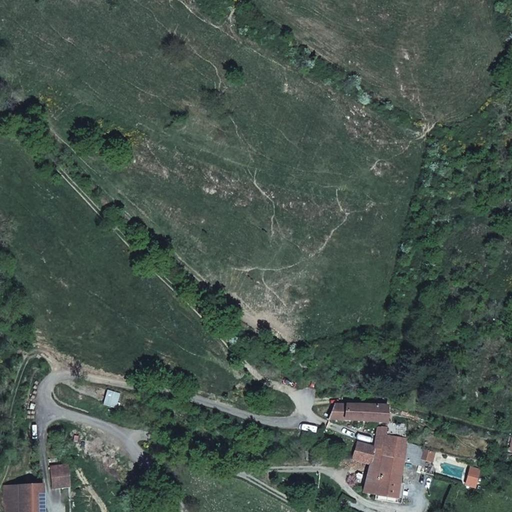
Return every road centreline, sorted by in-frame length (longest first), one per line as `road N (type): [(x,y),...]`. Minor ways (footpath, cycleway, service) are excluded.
road 1 (track): [(316,393),(260,376),(0,102)]
road 2 (residential): [(121,425),(56,410),(44,392),(58,373),(196,394),(271,422),(304,417),(316,393)]
road 3 (residential): [(121,425),(252,474),(308,511)]
